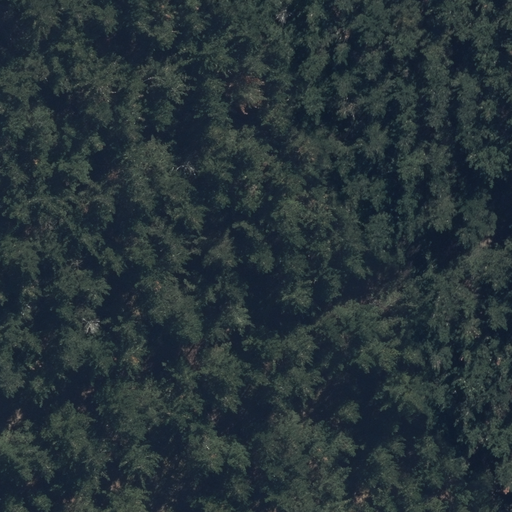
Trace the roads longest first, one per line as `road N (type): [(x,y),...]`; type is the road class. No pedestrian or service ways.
road 1 (track): [(0,405),(321,284),(511,187)]
road 2 (track): [(175,0),(51,57),(0,63)]
